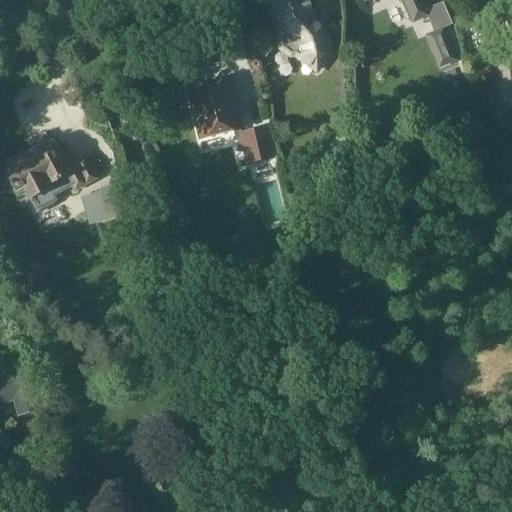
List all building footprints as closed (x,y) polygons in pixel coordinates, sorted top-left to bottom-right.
[(291,55),(296,54),(316,69),(330,52),(321,28),(313,22),(307,0),(272,0),(280,32),(279,36),(282,49),(291,55)] [(363,0),(364,2),(369,0),(404,0),(414,23),(428,17),(423,5),(424,5),(422,0),(363,0)] [(453,32),(441,2),(429,7),(436,25),(432,26),(437,38),(453,32)] [(229,80),(187,90),(198,140),(234,131),(241,129),(229,80)] [(242,133),(241,129),(234,131),(237,142),(244,141),(250,164),(274,159),(267,127),(242,133)] [(75,191),(98,179),(87,157),(74,164),(66,149),(59,153),(53,141),(48,144),(45,139),(32,146),(34,149),(2,166),(18,197),(27,192),(37,212),(57,201),(54,197),(73,187),(75,191)] [(352,160),(352,159),(357,158),(357,148),(350,148),(350,143),(327,147),(330,163),(352,160)] [(120,199),(115,184),(99,189),(104,204),(120,199)] [(48,270),(25,264),(19,295),(42,300),(48,270)] [(222,322),(237,316),(230,299),(216,304),(222,322)] [(40,411),(28,372),(0,380),(0,403),(1,406),(13,403),(17,418),(40,411)]
